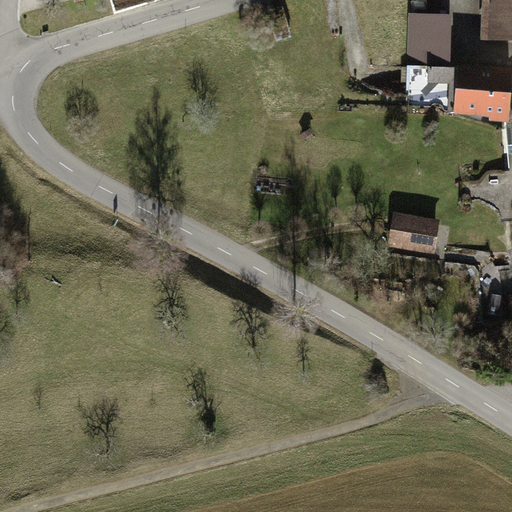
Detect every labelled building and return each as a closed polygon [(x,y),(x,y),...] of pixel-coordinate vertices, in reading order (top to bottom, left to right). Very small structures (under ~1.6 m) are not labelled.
[(511,0),(488,0),(486,39),(511,40),(511,0)] [(451,16),(413,15),(412,66),(450,67),(451,16)] [(460,90),(462,68),(450,67),(412,66),(412,90),(460,90)] [(511,78),(511,69),(462,68),(460,90),(459,106),(490,113),(510,114),(511,78)] [(437,224),(398,218),(394,242),(433,248),(437,224)]
